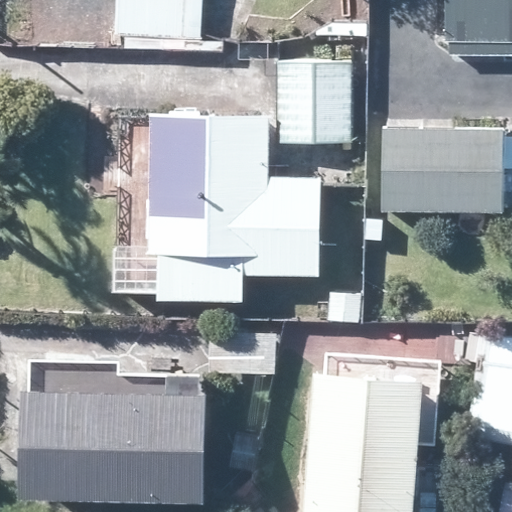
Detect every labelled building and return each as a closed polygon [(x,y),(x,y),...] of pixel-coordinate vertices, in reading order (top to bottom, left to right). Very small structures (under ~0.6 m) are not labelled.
[(119,0),(118,35),(203,38),(205,0),(119,0)] [(511,0),(450,0),(450,39),(454,39),(454,53),(511,53),(511,0)] [(281,140),(356,140),(356,60),(282,60),(281,113),(281,140)] [(326,272),(328,176),(273,175),(274,113),(157,111),(155,250),(164,250),(164,296),(248,298),(249,271),(326,272)] [(468,256),(511,255),(511,126),(388,127),(387,210),(509,210),(509,219),(469,219),(468,256)] [(334,290),(333,320),(364,320),(365,291),(334,290)] [(442,347),(476,348),(477,321),(442,320),(442,347)] [(211,329),(212,368),(279,369),(280,331),(211,329)] [(499,419),(501,394),(511,394),(511,332),(485,330),(475,417),(499,419)] [(420,511),(426,443),(431,378),(322,370),(311,511),(420,511)] [(215,392),(211,392),(30,388),(30,408),(29,440),(28,496),(213,498),(215,392)] [(511,511),(511,481),(508,481),(502,511),(511,511)]
